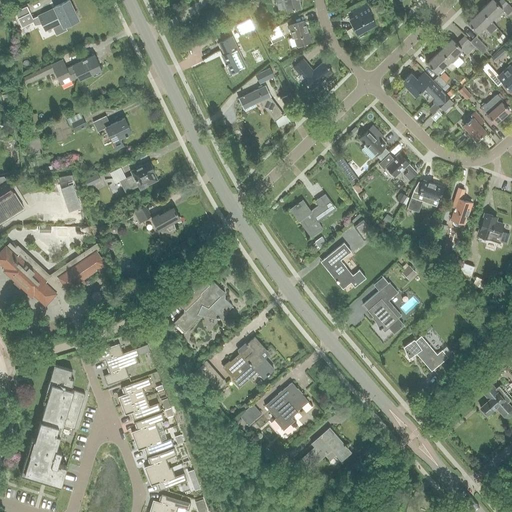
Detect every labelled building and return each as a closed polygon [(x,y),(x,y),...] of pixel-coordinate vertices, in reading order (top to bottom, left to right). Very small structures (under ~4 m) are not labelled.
[(298,0),(275,0),(276,3),(281,2),(283,9),(286,8),(287,10),(292,9),(292,11),(298,10),(298,8),(300,7),(298,0)] [(491,20),(502,10),(507,15),(511,10),(511,7),(504,0),(500,0),(497,3),(494,0),(490,0),(481,10),(491,20)] [(15,12),(21,25),(31,20),(32,23),(34,22),(35,24),(42,23),(45,30),(53,27),(56,34),(65,30),(63,26),(78,19),(69,1),(55,7),(55,8),(39,16),(33,19),(32,16),(27,6),(15,12)] [(357,34),(358,33),(360,37),(368,32),(366,29),(375,24),(368,10),(370,9),(367,4),(354,10),(357,15),(350,19),(357,34)] [(477,34),(485,26),(491,33),(497,27),(491,20),(481,10),(468,22),(472,27),(471,28),(477,34)] [(239,35),(253,29),(249,19),(234,25),(239,35)] [(297,45),(297,46),(310,41),(304,21),(289,26),(292,38),(289,39),(291,47),(297,45)] [(266,30),(273,43),(278,41),(276,38),(283,34),(278,24),(266,30)] [(230,73),(246,65),(231,36),(218,43),(223,55),(221,56),(230,73)] [(456,55),(462,49),(467,55),(475,47),(471,43),(465,36),(456,44),(452,39),(440,51),(450,61),(455,66),(461,60),(456,55)] [(488,48),(476,36),(471,41),(483,53),(488,48)] [(502,48),(492,58),(495,62),(506,52),(502,48)] [(436,74),(450,61),(440,51),(427,63),(432,67),(430,68),(436,74)] [(69,74),(72,80),(78,77),(79,80),(92,74),(94,77),(101,73),(99,70),(101,70),(94,55),(72,65),(72,66),(67,68),(62,59),(51,65),(32,74),(22,79),(25,86),(32,82),(54,72),(58,80),(69,74)] [(299,76),(302,74),(305,77),(303,79),(304,80),(304,81),(307,85),(308,85),(311,89),(332,71),(324,62),(313,71),(303,59),(292,68),(299,76)] [(487,62),(481,67),(490,77),(496,72),(487,62)] [(511,65),(510,67),(510,66),(497,77),(510,91),(511,89),(511,65)] [(255,74),(260,83),(274,76),(269,67),(255,74)] [(434,80),(442,88),(449,82),(451,80),(444,72),(440,76),(439,75),(434,80)] [(415,96),(423,89),(436,102),(428,110),(433,115),(440,107),(449,98),(424,73),(417,80),(411,74),(402,83),(415,96)] [(259,88),(238,98),(243,109),(244,108),(245,111),(256,106),(255,103),(259,101),(275,121),(283,114),(270,96),(271,96),(265,85),(262,86),(259,88)] [(471,95),(463,86),(458,91),(466,100),(471,95)] [(481,107),(487,115),(495,124),(510,111),(502,102),(503,101),(497,94),(486,104),(485,103),(481,107)] [(287,96),(281,99),(288,111),(293,109),(287,96)] [(449,98),(440,107),(445,111),(453,103),(449,98)] [(472,118),(464,126),(476,140),(486,132),(479,125),(484,121),(475,111),(470,116),(472,118)] [(80,113),(67,119),(69,125),(72,124),(75,131),(85,126),(80,113)] [(30,127),(38,126),(36,114),(28,115),(30,127)] [(290,120),(287,114),(275,121),(279,127),(290,120)] [(124,146),(120,137),(131,132),(124,118),(110,125),(106,116),(93,122),(98,131),(106,128),(116,150),(124,146)] [(388,152),(384,147),(385,147),(379,140),(383,136),(373,125),(359,139),(375,156),(376,155),(380,160),(388,152)] [(400,154),(394,159),(389,154),(378,164),(384,169),(386,167),(388,169),(387,171),(391,175),(393,174),(395,176),(404,168),(408,172),(404,175),(409,180),(417,173),(408,164),(409,163),(400,154)] [(342,157),(335,162),(352,184),(358,180),(342,157)] [(125,192),(131,189),(138,185),(139,188),(156,180),(153,174),(155,173),(149,162),(131,171),(132,174),(119,181),(125,192)] [(112,180),(125,176),(122,166),(109,171),(112,180)] [(85,179),(88,186),(100,181),(97,174),(85,179)] [(0,222),(24,208),(4,176),(0,177),(0,222)] [(73,180),(66,182),(74,202),(81,200),(73,180)] [(414,190),(407,208),(413,210),(417,199),(422,201),(436,206),(438,200),(438,201),(443,188),(423,181),(422,183),(418,182),(414,190)] [(357,183),(353,186),(357,193),(362,190),(357,183)] [(467,217),(472,203),(461,200),(464,190),(458,188),(452,207),(455,208),(451,220),(463,223),(465,216),(467,217)] [(406,195),(401,193),(397,200),(402,203),(406,195)] [(318,222),(314,217),(328,208),(320,197),(315,201),(318,206),(310,211),(302,201),(290,209),(299,221),(301,219),(313,236),(323,229),(318,222)] [(145,205),(134,212),(140,223),(151,216),(145,205)] [(160,230),(165,227),(166,226),(169,231),(174,228),(173,223),(180,219),(174,208),(162,214),(161,213),(153,218),(160,230)] [(500,242),(505,243),(508,233),(501,231),(503,224),(495,221),(496,217),(485,213),(479,231),(478,236),(500,243),(500,242)] [(354,227),(364,241),(372,235),(361,221),(354,227)] [(443,240),(447,226),(438,224),(434,237),(443,240)] [(396,231),(390,227),(386,233),(392,237),(396,231)] [(327,244),(321,237),(315,242),(320,249),(327,244)] [(49,276),(32,259),(17,246),(15,249),(9,243),(6,247),(5,246),(0,251),(0,263),(6,268),(3,270),(15,281),(14,283),(19,287),(20,286),(32,296),(34,294),(45,305),(56,293),(53,291),(56,288),(57,289),(63,285),(64,287),(68,289),(103,264),(104,263),(102,259),(96,251),(100,248),(96,243),(49,276)] [(350,282),(354,287),(365,278),(359,270),(352,275),(340,260),(351,252),(345,243),(324,260),(330,267),(327,269),(340,285),(347,279),(350,282)] [(461,262),(456,275),(470,280),(474,267),(461,262)] [(409,266),(402,272),(408,279),(415,272),(409,266)] [(177,300),(185,309),(183,310),(183,313),(174,322),(184,333),(185,333),(184,333),(196,321),(197,321),(195,318),(200,313),(209,316),(212,316),(214,315),(218,320),(220,318),(226,318),(226,312),(232,306),(233,307),(227,300),(225,300),(225,292),(222,292),(218,288),(219,288),(213,281),(209,286),(203,275),(177,300)] [(474,281),(479,285),(483,280),(478,276),(474,281)] [(389,327),(389,328),(394,334),(400,328),(404,325),(398,319),(381,300),(386,296),(382,291),(374,298),(372,296),(363,305),(369,311),(378,321),(377,322),(379,328),(380,331),(382,330),(384,332),(387,328),(389,327)] [(452,351),(451,352),(447,356),(442,350),(437,355),(421,336),(415,341),(414,340),(413,340),(404,347),(411,357),(416,353),(431,371),(434,369),(439,375),(456,356),(452,351)] [(255,337),(247,344),(247,343),(246,344),(246,345),(247,345),(248,346),(230,362),(229,361),(223,367),(233,378),(232,379),(239,387),(249,378),(257,372),(263,379),(275,369),(265,358),(263,359),(262,358),(259,355),(266,349),(255,337)] [(119,343),(95,352),(98,362),(104,360),(107,366),(136,356),(139,355),(139,354),(149,351),(147,344),(136,348),(122,353),(119,343)] [(110,373),(103,376),(107,385),(129,377),(125,367),(138,363),(136,356),(107,366),(110,373)] [(202,378),(213,368),(207,361),(196,370),(202,378)] [(55,450),(63,426),(74,430),(85,394),(70,390),(74,380),(70,378),(72,370),(54,365),(42,402),(45,403),(34,439),(32,438),(31,438),(20,475),(32,479),(42,482),(47,483),(60,487),(66,465),(57,462),(60,452),(55,450)] [(226,383),(220,376),(209,385),(215,393),(226,383)] [(124,395),(118,397),(121,406),(146,397),(142,387),(151,384),(149,377),(122,387),(124,395)] [(265,406),(276,418),(274,420),(283,430),(293,421),(292,419),(290,418),(297,412),(296,412),(308,401),(305,398),(292,383),(265,406)] [(495,408),(503,417),(508,418),(511,415),(511,410),(506,404),(510,401),(498,387),(494,390),(489,383),(480,391),(489,400),(479,408),(486,416),(495,408)] [(146,397),(121,406),(125,415),(131,413),(134,420),(161,410),(158,403),(149,406),(146,397)] [(245,403),(240,407),(244,411),(249,406),(245,403)] [(240,415),(248,425),(261,413),(253,404),(240,415)] [(171,408),(165,410),(168,417),(173,415),(171,408)] [(137,430),(131,432),(134,441),(159,432),(155,423),(164,419),(161,413),(134,422),(137,430)] [(341,460),(351,452),(329,428),(311,443),(314,447),(294,465),(302,475),(325,455),(330,460),(336,455),(341,460)] [(159,432),(134,441),(138,450),(144,448),(147,455),(174,445),(171,438),(162,442),(159,432)] [(180,434),(175,437),(177,444),(183,442),(180,434)] [(150,465),(144,467),(147,476),(169,468),(166,459),(176,455),(174,448),(147,458),(150,465)] [(287,456),(276,465),(280,470),(291,461),(287,456)] [(169,468),(147,476),(151,485),(157,483),(159,490),(186,481),(184,474),(175,477),(171,467),(169,468)] [(193,469),(188,471),(191,482),(197,480),(193,469)] [(153,500),(150,509),(159,511),(176,511),(178,507),(188,510),(190,503),(161,494),(159,502),(153,500)] [(203,498),(195,501),(198,508),(205,506),(203,498)]
